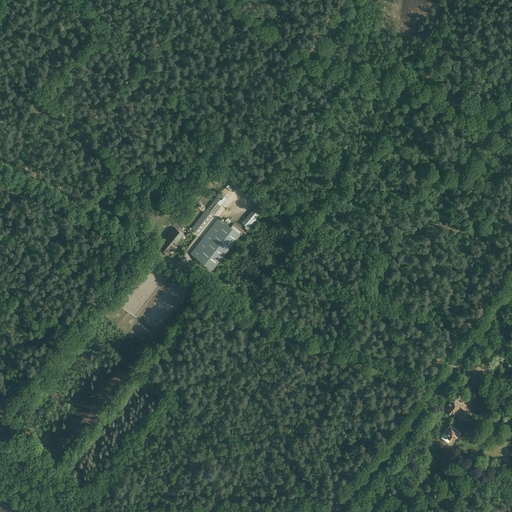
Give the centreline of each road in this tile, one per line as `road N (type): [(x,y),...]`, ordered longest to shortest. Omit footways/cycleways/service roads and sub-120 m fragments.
road 1 (track): [(151,247),(244,312),(435,386)]
road 2 (tertiary): [(329,511),(411,419),(511,281)]
road 3 (track): [(0,168),(151,247)]
